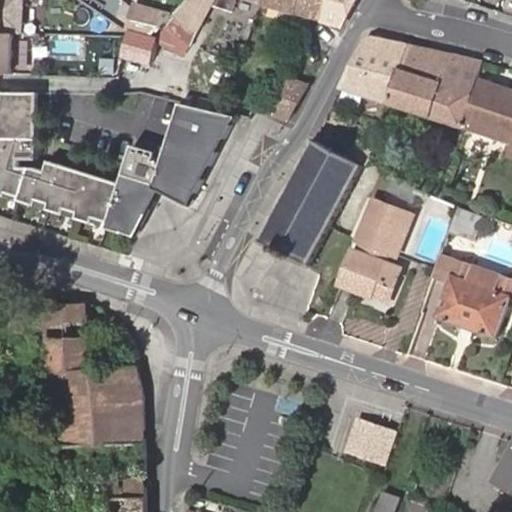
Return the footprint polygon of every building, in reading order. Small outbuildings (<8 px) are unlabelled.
[(23,34),(23,0),(0,0),(0,32),(14,33),(23,34)] [(217,0),(190,0),(175,19),(157,41),(164,47),(169,42),(185,53),(189,46),(191,47),(217,0)] [(258,0),(258,3),(259,3),(311,18),(323,21),(328,0),(258,0)] [(328,0),(323,21),(343,27),(358,0),(328,0)] [(133,36),(157,41),(175,19),(138,11),(133,36)] [(14,33),(0,32),(0,75),(13,76),(14,33)] [(405,66),(412,43),(370,34),(362,49),(405,66)] [(437,118),(459,54),(412,43),(405,66),(393,104),(437,118)] [(366,95),(393,104),(405,66),(362,49),(342,88),(366,95)] [(485,61),(459,54),(437,118),(464,127),(480,77),(485,61)] [(310,87),(289,77),(273,118),(289,124),(310,87)] [(511,87),(480,77),(464,127),(511,142),(511,153),(511,156),(511,87)] [(362,107),(366,95),(342,88),(336,99),(362,107)] [(44,154),(44,94),(0,90),(0,190),(145,233),(165,187),(193,204),(244,116),(229,113),(188,104),(174,144),(171,153),(138,145),(130,181),(58,160),(51,167),(41,163),(26,162),(26,153),(44,154)] [(376,155),(362,148),(367,138),(363,135),(354,153),(367,160),(373,163),(376,155)] [(376,155),(382,145),(367,138),(362,148),(376,155)] [(371,165),(323,140),(268,241),(317,267),(371,165)] [(398,253),(401,254),(416,213),(377,197),(362,239),(364,240),(361,248),(358,247),(345,283),(374,294),(381,278),(397,285),(404,265),(395,261),(398,253)] [(476,244),(485,216),(461,209),(452,236),(476,244)] [(453,282),(460,260),(444,254),(437,276),(453,282)] [(511,278),(505,276),(500,288),(473,279),(477,266),(460,260),(442,315),(502,335),(511,308),(511,278)] [(505,276),(477,266),(473,279),(500,288),(505,276)] [(397,285),(381,278),(374,294),(390,301),(397,285)] [(91,340),(86,304),(45,307),(58,511),(91,511),(88,444),(108,444),(108,511),(148,511),(148,393),(140,365),(92,365),(91,340)] [(385,463),(396,432),(360,419),(350,451),(385,463)] [(511,445),(492,480),(511,491),(511,445)] [(386,489),(376,511),(399,511),(405,498),(386,489)]
